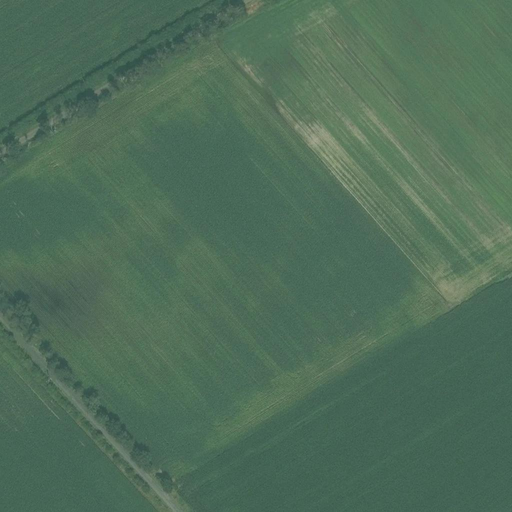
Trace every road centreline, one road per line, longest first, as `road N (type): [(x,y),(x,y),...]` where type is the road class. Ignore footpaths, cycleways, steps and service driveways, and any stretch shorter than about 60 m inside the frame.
road 1 (unclassified): [(0,155),(248,0)]
road 2 (unclassified): [(0,318),(174,511)]
